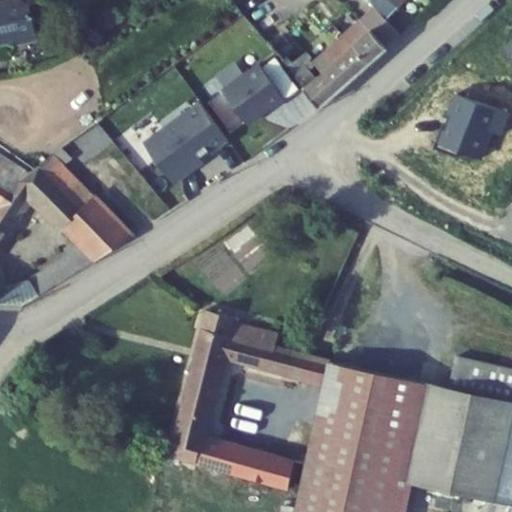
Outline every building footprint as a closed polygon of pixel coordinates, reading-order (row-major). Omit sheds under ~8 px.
[(317,112),(391,50),(377,36),(364,22),(326,55),(334,64),(322,75),(302,51),(341,17),(347,24),(358,15),(343,0),(320,0),(266,47),(291,77),(294,83),(317,112)] [(380,8),(364,22),(391,50),(406,37),(380,8)] [(10,62),(34,57),(30,36),(26,13),(0,17),(0,60),(9,58),(10,62)] [(245,127),(284,100),(258,62),(219,89),(245,127)] [(172,184),(228,141),(196,100),(140,143),(172,184)] [(0,255),(30,204),(82,256),(18,294),(20,309),(24,309),(130,245),(52,164),(18,188),(13,192),(0,213),(0,212),(0,255)] [(0,212),(0,213),(13,192),(18,188),(0,170),(0,212)] [(0,312),(20,309),(18,294),(0,297),(0,312)] [(236,314),(209,309),(190,381),(171,454),(292,488),(299,461),(208,437),(226,362),(312,380),(318,357),(279,345),(282,333),(234,320),(236,314)] [(511,367),(460,355),(457,370),(453,386),(511,399),(511,367)] [(422,379),(337,357),(306,491),(392,511),(399,478),(422,379)] [(511,503),(511,399),(453,386),(422,379),(399,478),(511,503)] [(391,511),(392,511),(306,491),(301,511),(391,511)]
